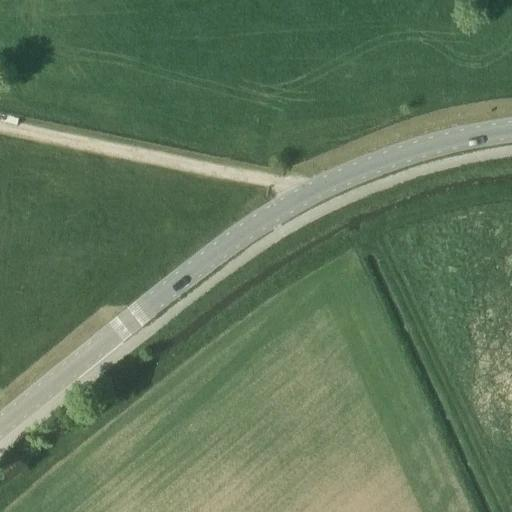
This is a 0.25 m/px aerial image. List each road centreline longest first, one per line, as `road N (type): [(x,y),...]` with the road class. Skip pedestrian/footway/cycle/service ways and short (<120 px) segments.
road 1 (tertiary): [(511,133),(392,160),(317,191),(248,232),(0,430)]
road 2 (track): [(317,191),(0,127)]
